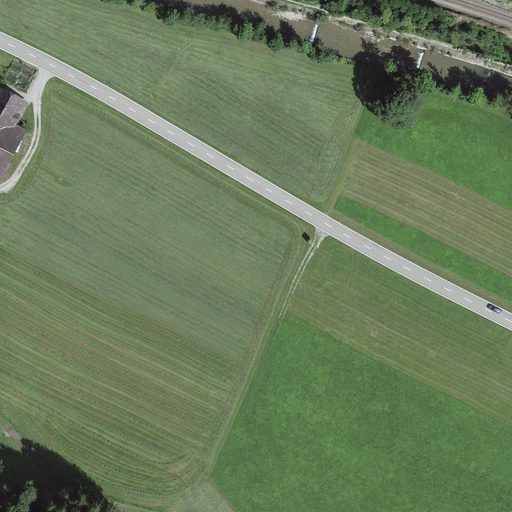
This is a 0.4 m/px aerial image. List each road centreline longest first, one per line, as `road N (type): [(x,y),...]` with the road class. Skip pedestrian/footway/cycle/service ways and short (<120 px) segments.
road 1 (primary): [(511,322),(0,41)]
road 2 (track): [(373,101),(219,463),(236,499),(276,511)]
